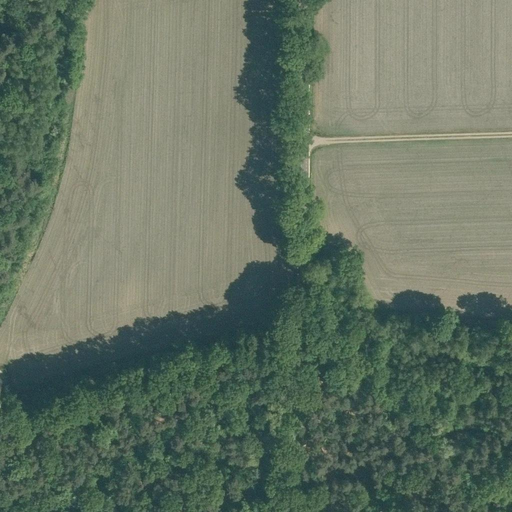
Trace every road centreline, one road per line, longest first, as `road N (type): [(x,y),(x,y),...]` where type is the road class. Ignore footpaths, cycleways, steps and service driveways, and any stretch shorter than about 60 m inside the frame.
road 1 (tertiary): [(248,511),(291,374),(300,301),(306,0)]
road 2 (track): [(205,392),(10,511)]
road 3 (track): [(511,133),(306,141)]
road 4 (track): [(495,511),(458,459),(394,393)]
